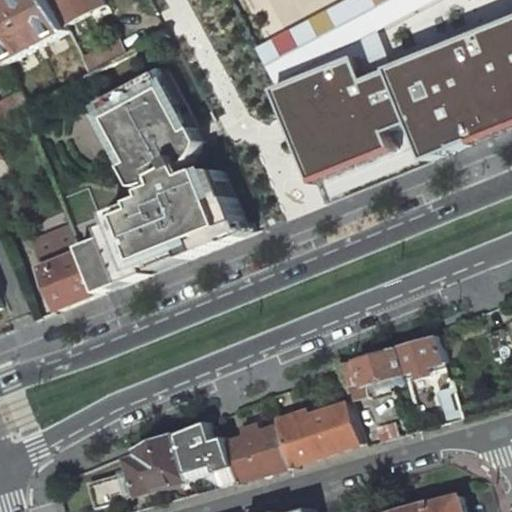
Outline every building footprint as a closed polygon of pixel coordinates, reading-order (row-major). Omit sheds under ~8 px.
[(56,0),(7,0),(0,4),(0,46),(7,59),(10,65),(72,31),(70,26),(56,0)] [(106,0),(56,0),(70,26),(109,5),(106,0)] [(511,132),(511,25),(375,81),(365,58),(285,91),(321,180),(402,147),(396,132),(422,122),(438,163),(511,132)] [(121,42),(86,59),(94,74),(130,56),(121,42)] [(86,59),(67,70),(75,85),(94,74),(86,59)] [(193,133),(201,130),(168,70),(161,74),(193,133)] [(193,133),(161,74),(105,104),(137,164),(130,168),(141,188),(143,188),(144,188),(148,187),(151,186),(156,199),(115,215),(119,225),(106,231),(109,238),(86,247),(87,252),(104,295),(247,238),(243,229),(249,227),(238,199),(236,199),(225,172),(221,172),(217,172),(212,172),(207,173),(195,178),(190,166),(196,163),(201,159),(206,152),(208,143),(201,130),(193,133)] [(25,92),(0,104),(0,125),(29,109),(33,108),(25,92)] [(0,211),(0,220),(8,239),(30,230),(19,203),(0,211)] [(106,231),(119,225),(115,215),(112,219),(109,222),(107,226),(106,231)] [(87,252),(47,269),(64,312),(104,295),(87,252)] [(511,328),(491,334),(498,361),(511,357),(511,328)] [(444,338),(402,349),(402,351),(410,375),(452,364),(444,338)] [(384,356),(343,367),(345,371),(355,402),(373,398),(370,386),(410,375),(402,351),(384,356)] [(459,387),(441,392),(450,425),(469,419),(459,387)] [(298,468),(369,444),(359,416),(355,404),(284,428),(298,468)] [(215,423),(183,436),(197,481),(223,474),(228,488),(245,483),(233,444),(231,438),(221,441),(215,423)] [(252,438),(233,444),(245,483),(298,468),(284,428),(265,434),(263,427),(250,431),(252,438)] [(183,436),(156,447),(159,454),(134,461),(144,496),(197,481),(183,436)] [(128,476),(95,485),(101,508),(134,499),(128,476)] [(470,511),(467,498),(435,507),(434,503),(401,511),(470,511)]
